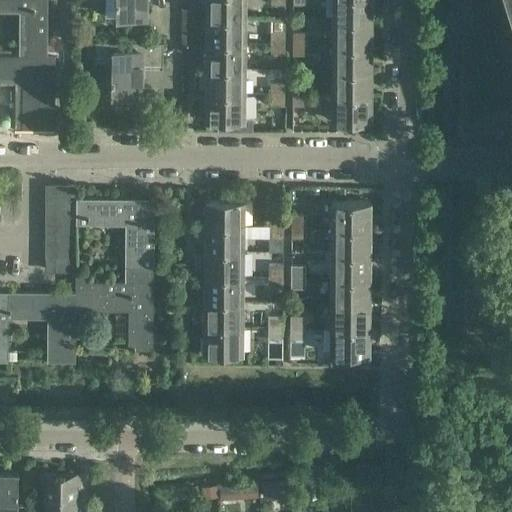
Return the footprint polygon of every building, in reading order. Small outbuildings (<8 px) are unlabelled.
[(45,0),(0,0),(0,9),(23,9),(23,52),(45,53),(45,0)] [(144,0),(113,0),(114,5),(116,5),(116,16),(145,17),(144,0)] [(244,0),(205,0),(205,17),(244,18),(244,0)] [(332,0),(332,19),(371,19),(371,0),(332,0)] [(244,18),(205,17),(205,42),(244,43),(244,18)] [(332,19),(332,44),(371,44),(371,19),(332,19)] [(270,31),(270,43),(284,43),(284,31),(270,31)] [(291,32),(291,43),(306,43),(305,32),(291,32)] [(140,64),(161,64),(161,68),(162,68),(162,41),(94,40),(93,62),(112,62),(111,76),(109,76),(109,81),(111,81),(111,93),(140,93),(140,64)] [(244,68),(244,43),(205,42),(205,68),(244,68)] [(284,55),(284,43),(270,43),(270,55),(284,55)] [(306,55),(306,43),(291,43),(291,55),(306,55)] [(371,44),(332,44),(332,69),(370,70),(371,44)] [(23,52),(0,52),(0,74),(21,75),(21,121),(45,121),(45,53),(23,52)] [(205,68),(205,93),(243,93),(244,68),(205,68)] [(332,69),(331,94),(370,95),(370,70),(332,69)] [(269,82),(269,94),(284,94),(284,82),(269,82)] [(291,82),(291,94),(305,94),(305,82),(291,82)] [(243,93),(205,93),(204,119),(243,119),(243,93)] [(284,106),(284,94),(269,94),(269,106),(284,106)] [(305,106),(305,94),(291,94),(291,106),(305,106)] [(370,95),(331,94),(331,120),(370,121),(370,95)] [(48,198),(75,198),(75,196),(75,184),(49,184),(48,198)] [(75,198),(75,211),(75,221),(129,221),(129,265),(151,265),(151,197),(75,196),(75,198)] [(48,211),(75,211),(75,198),(48,198),(48,211)] [(203,199),(203,225),(242,226),(243,199),(203,199)] [(330,200),(330,226),(369,226),(369,200),(330,200)] [(75,223),(75,221),(75,211),(48,211),(48,223),(75,223)] [(282,214),(269,214),(269,225),(282,225),(282,214)] [(290,214),(290,225),(303,225),(303,214),(290,214)] [(48,223),(48,235),(74,236),(75,223),(48,223)] [(242,251),(242,226),(203,225),(203,251),(242,251)] [(282,225),(269,225),(269,237),(282,237),(282,225)] [(303,237),(303,225),(290,225),(290,237),(303,237)] [(369,226),(330,226),(329,251),(368,252),(369,226)] [(48,247),(74,247),(74,236),(48,235),(48,247)] [(48,247),(48,260),(74,260),(74,247),(48,247)] [(203,251),(203,276),(242,276),(242,251),(203,251)] [(329,251),(329,277),(368,277),(368,252),(329,251)] [(48,260),(48,270),(74,271),(74,260),(48,260)] [(268,276),(282,276),(282,264),(268,264),(268,276)] [(289,264),(289,276),(303,276),(303,264),(289,264)] [(74,272),(73,291),(74,300),(126,300),(126,347),(150,347),(151,265),(129,265),(129,278),(84,278),(84,272),(74,272)] [(242,302),(242,276),(203,276),(202,301),(242,302)] [(282,276),(268,276),(268,288),(282,288),(282,276)] [(303,288),(303,276),(289,276),(289,288),(303,288)] [(368,277),(329,277),(329,302),(368,302),(368,277)] [(73,291),(6,290),(6,296),(7,296),(7,315),(51,316),(51,359),(74,359),(74,300),(73,291)] [(202,301),(202,327),(241,327),(242,302),(202,301)] [(329,302),(329,327),(367,328),(368,302),(329,302)] [(268,314),(268,326),(282,326),(282,314),(268,314)] [(289,314),(289,327),(303,327),(303,314),(289,314)] [(282,339),(282,326),(268,326),(268,339),(282,339)] [(241,327),(202,327),(202,353),(241,353),(241,327)] [(303,339),(303,327),(289,327),(289,339),(303,339)] [(367,328),(329,327),(328,353),(338,353),(338,365),(357,365),(357,354),(367,354),(367,328)] [(15,511),(16,473),(0,472),(0,511),(15,511)] [(40,511),(75,511),(76,473),(41,473),(40,511)] [(347,475),(335,476),(336,488),(347,487),(347,475)] [(317,478),(305,479),(306,496),(317,496),(317,478)] [(257,482),(236,483),(237,498),(258,497),(257,482)] [(262,498),(285,497),(285,483),(261,485),(262,498)] [(189,495),(217,494),(217,484),(188,485),(189,495)] [(187,486),(171,488),(172,497),(188,496),(187,486)]
